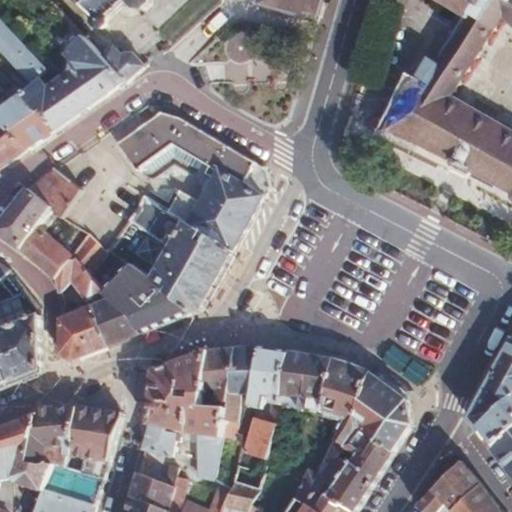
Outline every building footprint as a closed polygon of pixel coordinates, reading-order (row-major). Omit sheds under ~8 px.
[(80,0),(98,16),(95,26),(98,29),(104,29),(111,23),(108,20),(128,2),(137,11),(144,12),(153,4),(152,0),(80,0)] [(261,0),(260,5),(318,23),(324,0),(261,0)] [(511,0),(434,0),(466,19),(437,65),(429,61),(417,82),(408,88),(389,131),(418,143),(463,167),(511,194),(511,0)] [(30,151),(48,139),(68,125),(35,87),(46,78),(56,70),(0,7),(0,118),(2,120),(30,151)] [(86,37),(70,52),(77,60),(77,67),(53,86),(46,78),(35,87),(68,125),(80,117),(110,96),(127,85),(105,59),(86,37)] [(117,48),(105,59),(127,85),(149,66),(139,56),(125,57),(117,48)] [(161,115),(119,144),(137,170),(172,148),(219,175),(202,205),(181,193),(171,210),(236,254),(249,231),(272,190),(266,168),(180,118),(161,115)] [(0,170),(15,161),(30,151),(2,120),(0,121),(0,170)] [(57,169),(82,189),(95,179),(78,154),(67,162),(57,169)] [(82,189),(57,169),(44,180),(30,192),(63,215),(82,189)] [(63,215),(30,192),(8,219),(0,229),(0,234),(23,253),(56,279),(72,256),(88,235),(63,215)] [(137,217),(106,248),(108,249),(117,256),(141,233),(139,228),(142,225),(157,235),(143,258),(161,269),(154,282),(164,289),(162,292),(191,315),(203,311),(220,282),(236,254),(171,210),(148,197),(137,217)] [(88,235),(72,256),(143,335),(161,328),(191,315),(162,292),(164,289),(154,282),(130,265),(124,270),(118,264),(110,273),(99,262),(108,249),(106,248),(88,235)] [(72,256),(56,279),(58,286),(60,293),(71,285),(90,304),(90,310),(63,320),(63,330),(64,355),(66,356),(74,362),(104,350),(143,335),(72,256)] [(0,390),(44,373),(42,309),(11,271),(0,281),(0,390)] [(511,342),(495,376),(472,420),(495,450),(511,435),(511,342)] [(229,411),(238,350),(223,351),(210,351),(205,408),(229,411)] [(222,453),(213,484),(216,486),(232,491),(238,474),(229,471),(233,445),(238,445),(243,407),(253,409),(263,350),(249,350),(238,350),(229,411),(222,453)] [(276,352),(263,350),(253,409),(264,410),(268,395),(273,395),(268,422),(257,419),(250,454),(261,457),(259,466),(265,467),(279,411),(290,354),(276,352)] [(200,480),(213,484),(222,453),(229,411),(205,408),(210,351),(176,366),(156,374),(153,424),(145,451),(176,459),(179,445),(184,446),(185,441),(180,440),(182,434),(201,440),(200,480)] [(309,358),(290,354),(279,411),(310,416),(336,363),(309,358)] [(353,369),(336,363),(310,416),(344,425),(343,440),(320,478),(309,470),(291,498),(313,511),(331,482),(342,489),(360,461),(354,456),(349,453),(362,431),(355,428),(372,376),(353,369)] [(388,387),(372,376),(355,428),(362,431),(349,453),(354,456),(361,445),(367,449),(360,461),(342,489),(335,500),(355,511),(360,511),(388,469),(414,426),(410,402),(388,387)] [(69,470),(79,409),(57,411),(38,413),(37,418),(33,461),(58,467),(69,470)] [(91,411),(79,409),(69,470),(58,467),(48,493),(99,510),(126,416),(116,415),(91,411)] [(8,429),(0,432),(0,454),(9,471),(15,469),(2,509),(0,511),(15,511),(20,480),(23,479),(25,485),(48,493),(58,467),(33,461),(37,418),(8,429)] [(511,435),(495,450),(511,472),(511,435)] [(404,511),(431,511),(428,508),(440,493),(464,465),(449,446),(423,485),(404,511)] [(0,507),(2,509),(15,469),(9,471),(0,454),(0,507)] [(457,511),(485,490),(473,476),(464,465),(440,493),(453,507),(446,511),(457,511)] [(238,474),(232,491),(253,497),(258,488),(263,475),(242,466),(238,474)] [(139,473),(132,496),(172,511),(223,511),(232,491),(216,486),(209,511),(202,511),(182,504),(187,482),(180,479),(182,471),(175,468),(169,481),(178,484),(176,490),(139,473)] [(258,488),(253,497),(260,499),(264,490),(258,488)] [(502,511),(485,490),(457,511),(502,511)] [(223,511),(245,511),(246,511),(253,497),(232,491),(223,511)] [(97,511),(99,510),(48,493),(40,511),(97,511)] [(128,510),(128,511),(172,511),(132,496),(128,510)] [(313,511),(293,500),(284,511),(313,511)]
